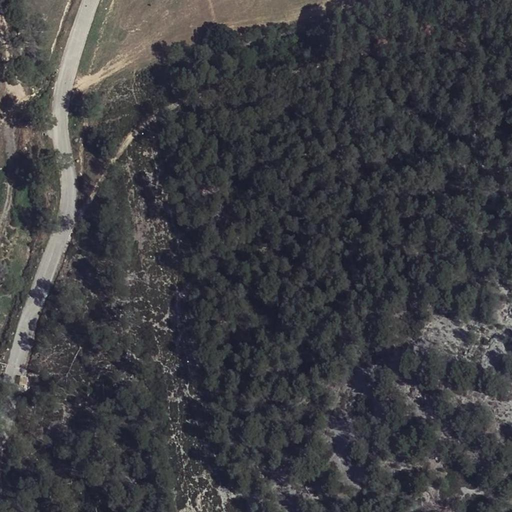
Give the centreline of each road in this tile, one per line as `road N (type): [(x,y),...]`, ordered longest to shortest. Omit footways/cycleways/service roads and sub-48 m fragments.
road 1 (unclassified): [(0,410),(61,254),(67,41),(88,0)]
road 2 (track): [(0,16),(23,103),(63,140)]
